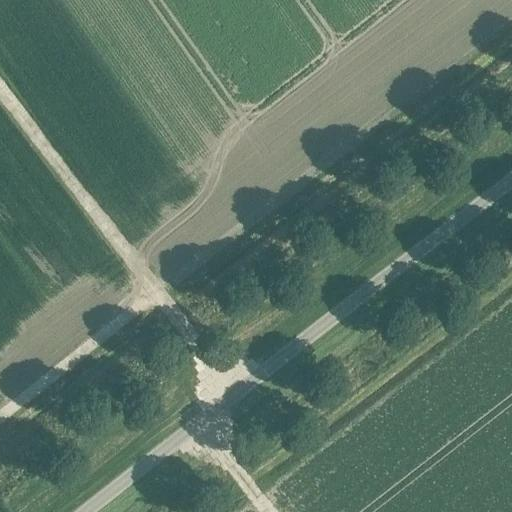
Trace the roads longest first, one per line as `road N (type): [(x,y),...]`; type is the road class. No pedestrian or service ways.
road 1 (tertiary): [(82,511),(511,181)]
road 2 (unknown): [(0,91),(233,395)]
